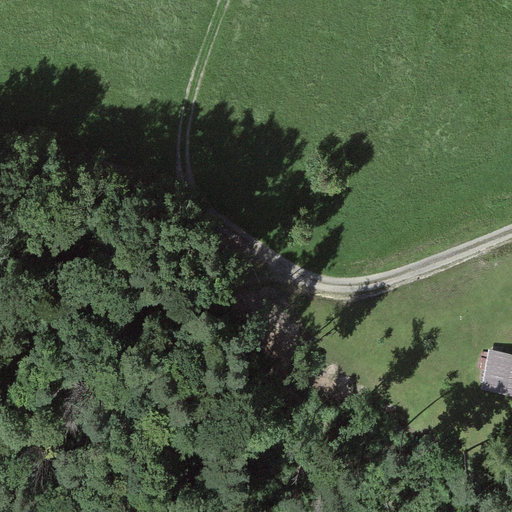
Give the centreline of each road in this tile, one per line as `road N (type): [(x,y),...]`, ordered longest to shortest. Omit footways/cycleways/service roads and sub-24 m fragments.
road 1 (track): [(511,226),(374,285),(330,285),(274,261),(200,204),(183,148)]
road 2 (track): [(200,204),(66,158),(0,149)]
